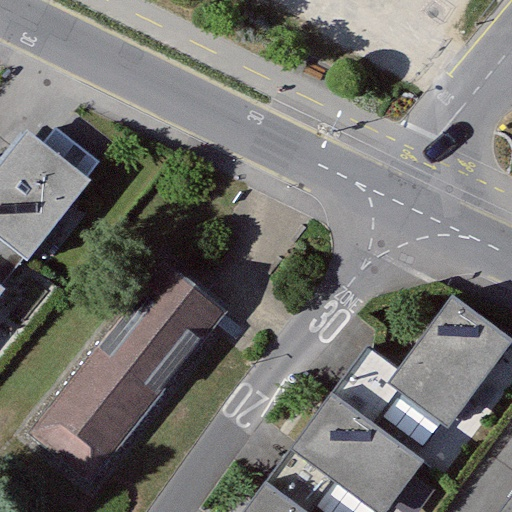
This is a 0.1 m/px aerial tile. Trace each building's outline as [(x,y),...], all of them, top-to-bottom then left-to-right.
[(31,125),(0,161),(0,282),(2,284),(26,256),(31,260),(97,181),(90,175),(98,165),(57,131),(49,140),(31,125)] [(229,309),(163,258),(26,433),(92,484),(229,309)] [(0,303),(10,291),(2,284),(0,282),(0,303)] [(511,342),(511,332),(454,290),(397,367),(368,345),(334,391),(376,421),(399,389),(450,427),(511,342)] [(334,391),(267,478),(309,509),(334,477),(381,511),(385,511),(425,458),(376,421),(334,391)] [(267,478),(242,511),(313,511),(309,509),(267,478)] [(511,511),(511,493),(498,511),(511,511)]
